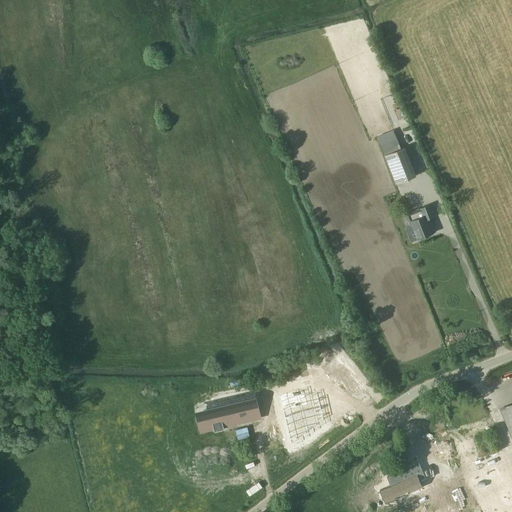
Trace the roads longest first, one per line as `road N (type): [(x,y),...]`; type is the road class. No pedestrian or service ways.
road 1 (unclassified): [(255,511),(412,393),(511,354)]
road 2 (unknown): [(503,357),(422,165)]
